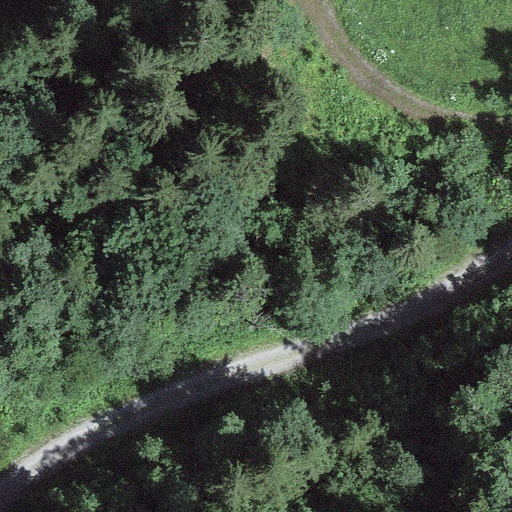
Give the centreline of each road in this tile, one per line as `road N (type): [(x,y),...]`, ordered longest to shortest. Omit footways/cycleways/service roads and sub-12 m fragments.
road 1 (track): [(2,511),(69,441),(193,383),(337,345),(511,255)]
road 2 (track): [(511,132),(402,104),(361,75),(303,0)]
